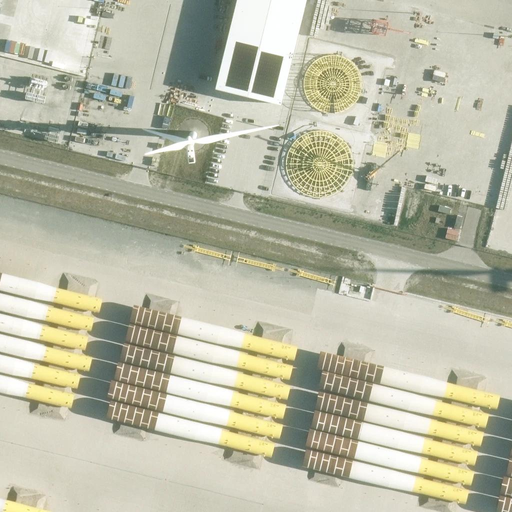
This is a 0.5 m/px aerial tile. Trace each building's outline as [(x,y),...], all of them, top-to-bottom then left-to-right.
[(183,0),(114,0),(108,29),(174,43),(183,0)] [(236,0),(215,88),(281,104),(306,0),(236,0)] [(451,209),(439,206),(438,212),(449,215),(451,209)] [(272,272),(266,300),(314,311),(320,282),(272,272)] [(179,330),(187,295),(165,290),(160,313),(155,312),(153,324),(179,330)] [(201,307),(196,335),(237,343),(229,385),(243,388),(243,389),(258,392),(272,320),(201,307)] [(403,328),(400,339),(410,341),(413,330),(403,328)] [(294,401),(306,343),(285,338),(273,397),(294,401)] [(80,401),(22,388),(20,396),(78,409),(80,401)] [(76,419),(78,411),(22,400),(20,409),(76,419)] [(20,420),(73,432),(75,423),(22,412),(20,420)] [(10,456),(65,467),(70,445),(71,445),(73,436),(16,424),(15,428),(22,430),(20,436),(13,434),(11,446),(12,446),(10,456)] [(377,441),(393,442),(394,434),(381,432),(380,438),(377,438),(377,441)] [(0,478),(54,493),(56,484),(0,470),(0,478)] [(1,483),(0,485),(0,491),(41,504),(41,502),(54,506),(56,499),(1,483)] [(479,511),(482,502),(480,502),(481,497),(470,494),(470,493),(460,491),(456,511),(479,511)]
